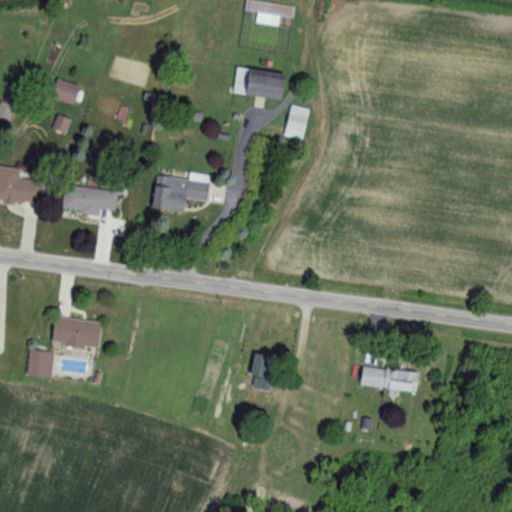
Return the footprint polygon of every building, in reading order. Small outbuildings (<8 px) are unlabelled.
[(244,12),(256,13),(255,24),(278,27),(279,18),(292,19),(294,6),(245,0),(244,12)] [(233,96),(280,101),(283,73),(236,68),(233,96)] [(79,86),(55,78),(49,97),(72,105),(79,86)] [(301,142),(309,110),(291,106),(283,137),(301,142)] [(64,133),(69,121),(58,117),(52,128),(64,133)] [(21,170),(0,167),(0,201),(41,207),(44,179),(20,175),(21,170)] [(151,210),(182,215),(184,199),(205,202),(209,177),(189,174),(188,181),(156,176),(151,210)] [(117,191),(65,187),(62,213),(101,216),(101,212),(115,213),(117,191)] [(51,343),(97,348),(99,321),(53,317),(51,343)] [(251,389),(272,389),(273,356),(252,355),(251,389)] [(359,385),(416,392),(418,372),(361,366),(359,385)] [(273,448),(288,452),(290,443),(275,439),(273,448)] [(307,511),(307,495),(261,495),(261,511),(307,511)]
